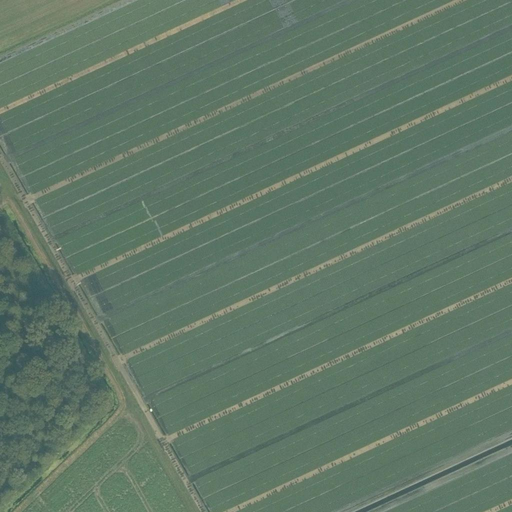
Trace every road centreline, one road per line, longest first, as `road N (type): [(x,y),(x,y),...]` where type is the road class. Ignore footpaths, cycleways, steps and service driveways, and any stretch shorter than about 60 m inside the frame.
road 1 (track): [(133,406),(0,177)]
road 2 (track): [(16,511),(132,404)]
